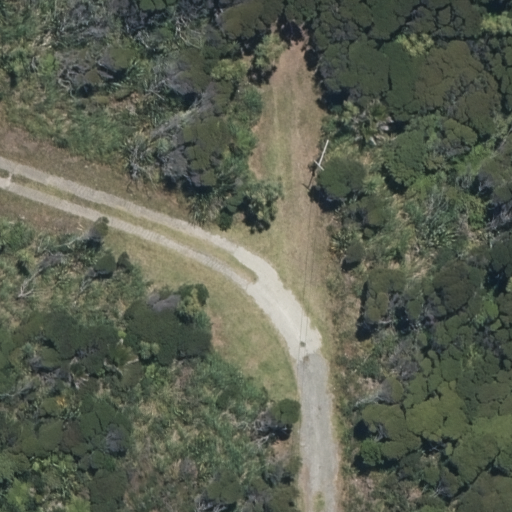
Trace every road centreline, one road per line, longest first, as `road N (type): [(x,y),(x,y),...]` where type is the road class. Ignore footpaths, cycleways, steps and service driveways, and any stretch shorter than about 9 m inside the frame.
road 1 (track): [(249,0),(303,315),(309,511)]
road 2 (track): [(0,175),(93,211),(303,315)]
